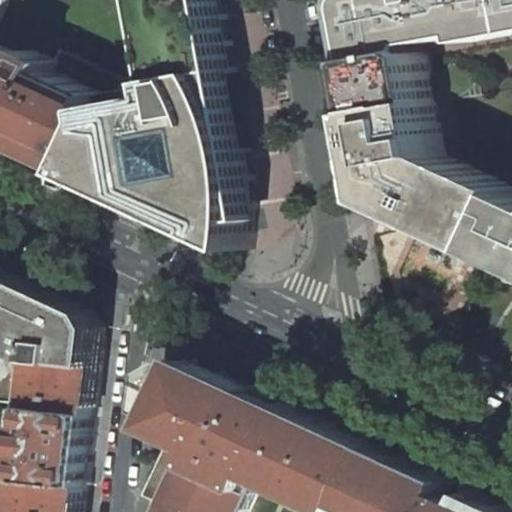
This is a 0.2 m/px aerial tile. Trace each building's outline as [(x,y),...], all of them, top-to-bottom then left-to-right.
[(141,183),(174,178),(172,166),(187,163),(199,223),(256,250),(258,236),(259,227),(259,219),(259,204),(258,186),(256,168),(255,159),(253,150),(248,133),(241,111),(231,90),(222,74),(240,72),(226,0),(154,0),(171,82),(140,87),(63,52),(59,60),(26,46),(22,55),(0,45),(0,131),(100,177),(139,171),(141,183)] [(0,0),(0,11),(3,13),(9,0),(0,0)] [(422,47),(473,38),(474,43),(511,35),(511,0),(352,0),(352,1),(351,7),(362,63),(419,52),(422,47)] [(377,167),(384,202),(414,216),(415,213),(424,217),(491,248),(511,202),(511,182),(445,151),(428,58),(419,52),(362,63),(381,167),(377,167)] [(511,202),(491,248),(511,257),(511,202)] [(110,319),(0,268),(0,340),(42,360),(38,406),(47,407),(99,413),(110,319)] [(462,483),(312,413),(289,403),(196,359),(192,370),(178,364),(164,371),(160,411),(170,416),(164,429),(179,435),(152,497),(177,508),(175,511),(511,511),(511,505),(507,504),(504,511),(478,498),(476,503),(466,499),(465,503),(463,499),(456,496),(462,483)] [(91,486),(99,413),(47,407),(38,406),(30,479),(91,486)] [(25,511),(87,511),(91,486),(30,479),(25,511)]
